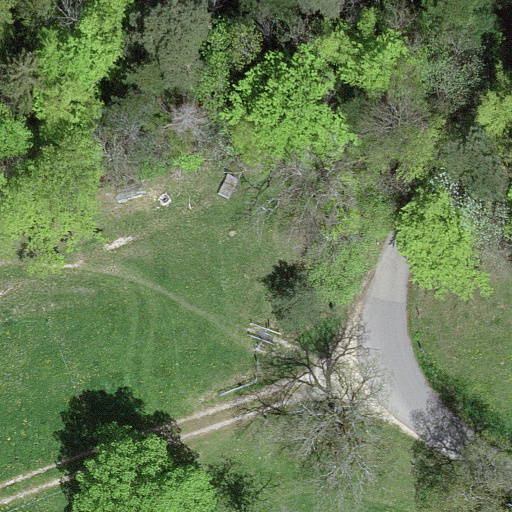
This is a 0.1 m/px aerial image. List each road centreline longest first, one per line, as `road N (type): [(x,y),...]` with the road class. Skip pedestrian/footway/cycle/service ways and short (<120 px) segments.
road 1 (unclassified): [(511,82),(472,121),(431,188),(382,312),(383,352),(407,395),(451,440),(511,476)]
road 2 (track): [(383,352),(0,497)]
road 3 (track): [(472,121),(511,5)]
